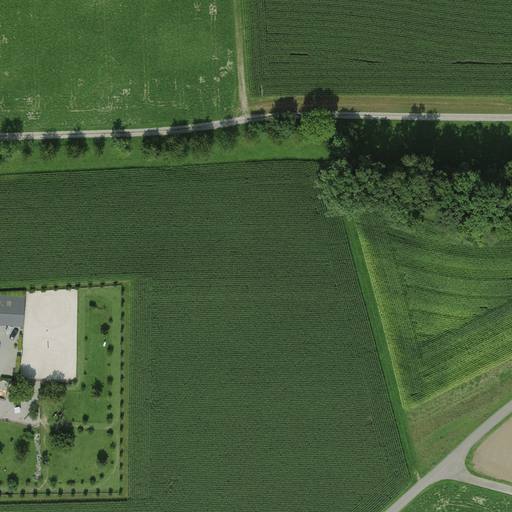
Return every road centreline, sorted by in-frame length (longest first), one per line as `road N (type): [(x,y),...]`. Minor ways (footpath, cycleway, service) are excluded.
road 1 (track): [(511,117),(298,116),(187,131),(0,139)]
road 2 (unclassified): [(511,407),(393,511)]
road 3 (track): [(236,0),(248,120)]
